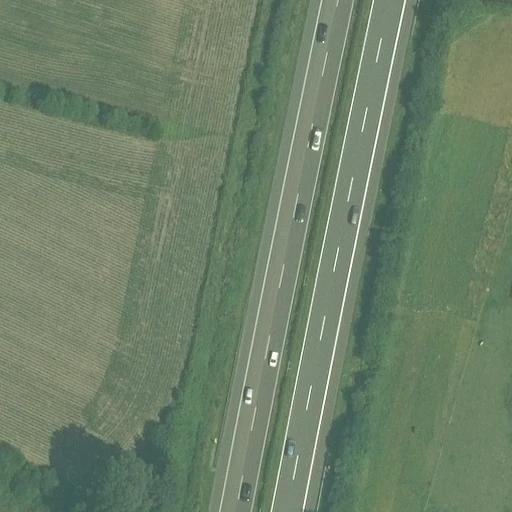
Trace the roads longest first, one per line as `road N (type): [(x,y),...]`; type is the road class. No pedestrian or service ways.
road 1 (motorway): [(297,511),(399,0)]
road 2 (motorway): [(324,0),(222,511)]
